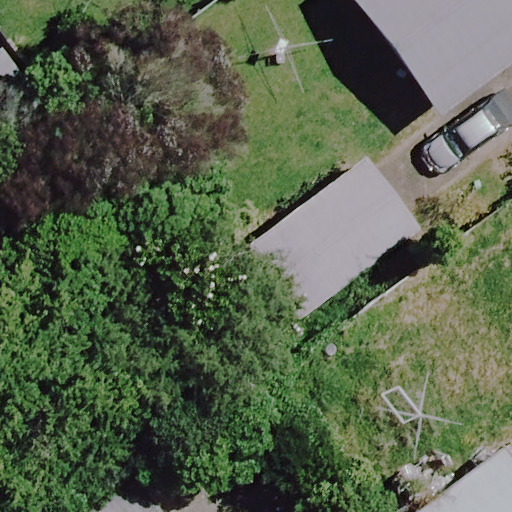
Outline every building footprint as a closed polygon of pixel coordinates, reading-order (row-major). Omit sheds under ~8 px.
[(511,68),(511,0),(337,0),(333,4),(428,131),(511,68)] [(0,162),(34,138),(0,89),(0,162)] [(413,245),(359,171),(214,276),(267,349),(413,245)] [(511,511),(511,480),(501,465),(435,511),(511,511)] [(139,511),(125,492),(96,511),(139,511)]
